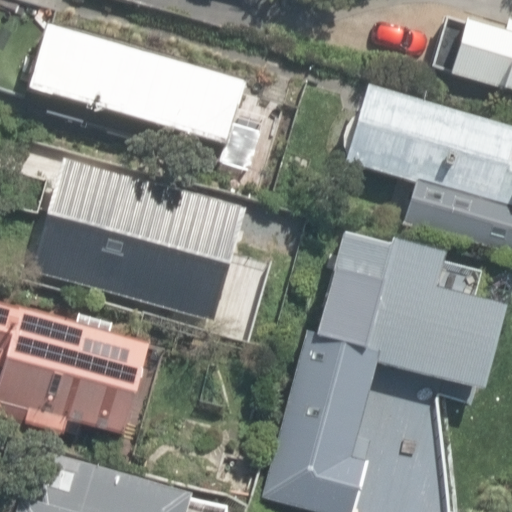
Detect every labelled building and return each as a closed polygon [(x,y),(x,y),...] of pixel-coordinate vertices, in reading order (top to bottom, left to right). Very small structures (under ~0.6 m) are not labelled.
[(298,0),(263,0),(296,9),(298,0)] [(48,23),(0,9),(0,94),(214,153),(231,90),(43,39),(48,23)] [(498,39),(454,26),(437,85),(511,106),(511,23),(503,20),(498,39)] [(511,134),(356,96),(337,176),(401,192),(394,221),(511,250),(511,134)] [(239,204),(47,157),(17,281),(208,328),(239,204)] [(430,301),(420,256),(335,233),(258,511),(346,511),(368,373),(478,401),(495,321),(430,301)] [(0,310),(0,426),(111,455),(138,346),(0,310)] [(6,502),(3,511),(211,511),(213,506),(32,459),(19,506),(6,502)]
